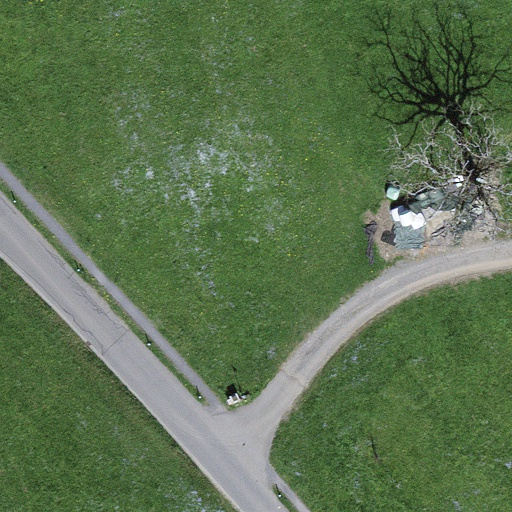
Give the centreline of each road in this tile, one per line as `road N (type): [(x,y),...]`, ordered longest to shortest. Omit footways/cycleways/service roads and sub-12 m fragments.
road 1 (residential): [(283,511),(0,212)]
road 2 (track): [(511,251),(478,250),(342,313),(229,448)]
